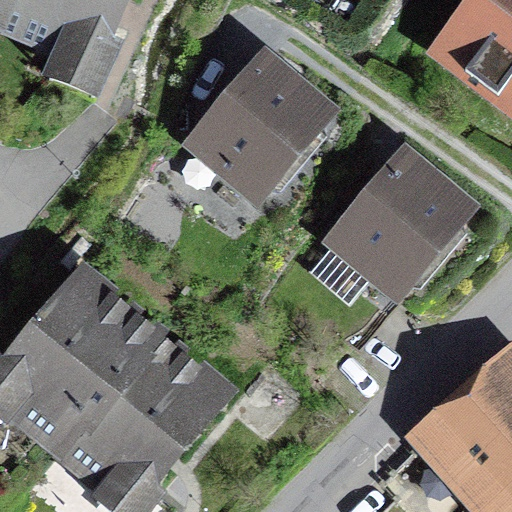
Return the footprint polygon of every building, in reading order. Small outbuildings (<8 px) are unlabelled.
[(124,0),(0,0),(0,137),(5,140),(52,83),(94,102),(115,56),(101,50),(124,0)] [(511,0),(483,0),(457,35),(459,36),(442,59),(511,113),(511,0)] [(327,116),(265,65),(195,149),(256,200),(327,116)] [(467,214),(406,162),(335,246),(395,297),(467,214)] [(224,400),(83,283),(0,382),(0,390),(20,407),(13,414),(106,492),(113,485),(137,505),(224,400)] [(307,310),(353,349),(375,323),(329,285),(307,310)] [(511,511),(511,384),(503,374),(435,433),(504,511),(511,511)]
